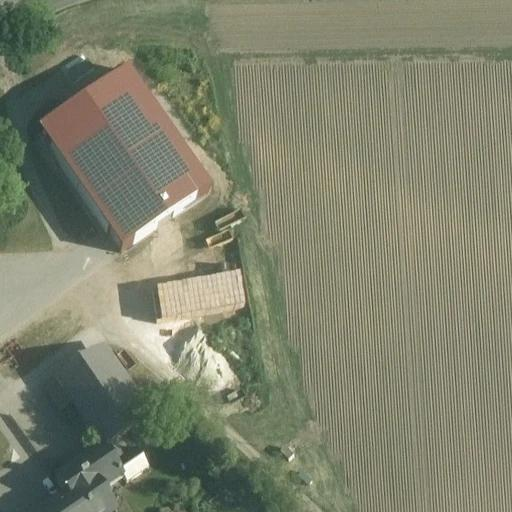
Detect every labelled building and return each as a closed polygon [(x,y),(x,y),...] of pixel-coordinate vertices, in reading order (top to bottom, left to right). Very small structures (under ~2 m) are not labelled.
[(100,41),(27,43),(27,70),(101,69),(100,41)] [(129,81),(37,148),(123,257),(207,192),(129,81)] [(42,273),(0,304),(0,373),(11,389),(86,332),(42,273)] [(102,452),(103,454),(113,447),(143,426),(94,355),(54,384),(102,452)] [(113,447),(103,454),(121,479),(125,486),(147,471),(134,452),(121,460),(113,447)] [(102,452),(55,485),(66,501),(50,511),(111,511),(99,494),(121,479),(103,454),(102,452)]
